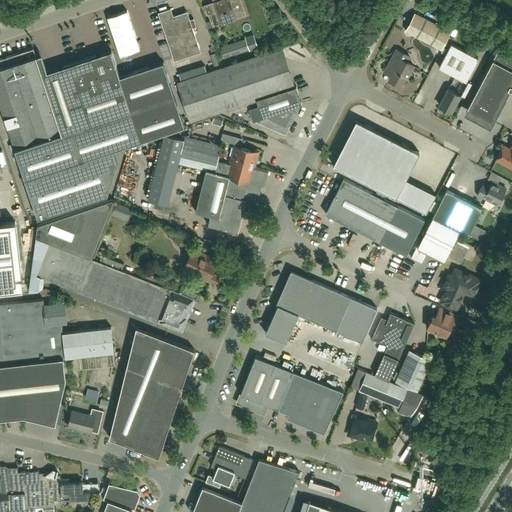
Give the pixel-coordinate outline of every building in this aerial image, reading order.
[(210,13),(214,25),(246,14),(241,0),(217,0),(204,5),(207,14),(210,13)] [(129,9),(108,15),(120,55),(141,48),(129,9)] [(193,19),(190,20),(187,12),(173,17),(171,9),(158,13),(174,60),(200,51),(192,28),(196,27),(193,19)] [(415,13),(405,31),(441,50),(450,32),(415,13)] [(246,38),(220,47),(224,58),(250,49),(246,38)] [(439,67),(466,82),(478,58),(451,44),(439,67)] [(41,54),(35,56),(32,48),(0,58),(0,106),(15,150),(37,218),(107,195),(118,163),(113,150),(185,127),(163,62),(120,76),(111,50),(101,54),(102,56),(96,58),(95,56),(64,66),(64,69),(48,74),(45,64),(41,54)] [(190,121),(237,105),(239,111),(248,109),(252,121),(262,118),(259,122),(280,133),(283,135),(285,134),(288,129),(287,127),(289,127),(294,117),(294,115),(291,114),(294,107),(302,105),(296,86),(294,87),(282,48),(177,82),(190,121)] [(409,57),(396,50),(384,73),(390,76),(388,80),(401,86),(406,78),(407,78),(413,65),(407,62),(409,57)] [(511,86),(511,58),(498,50),(466,111),(492,125),(511,86)] [(460,96),(448,89),(439,106),(451,112),(460,96)] [(222,120),(213,118),(212,123),(221,126),(222,120)] [(356,120),(333,165),(396,197),(405,179),(419,152),(356,120)] [(222,133),(220,140),(235,144),(237,137),(222,133)] [(164,134),(148,200),(168,205),(178,164),(180,155),(184,140),(164,134)] [(511,144),(509,150),(503,147),(497,159),(511,167),(511,144)] [(205,170),(195,212),(210,216),(208,225),(237,233),(242,216),(247,217),(250,215),(255,198),(258,195),(260,184),(264,182),(266,174),(267,175),(268,171),(254,167),(258,152),(241,148),(234,146),(229,164),(218,161),(217,164),(215,173),(205,170)] [(489,178),(499,182),(502,176),(491,172),(489,178)] [(424,220),(343,178),(325,214),(406,256),(424,220)] [(483,184),(478,195),(497,205),(506,189),(493,182),(489,188),(483,184)] [(432,217),(460,231),(469,235),(482,208),(446,190),(432,217)] [(101,255),(99,261),(93,259),(116,202),(111,200),(37,225),(37,230),(36,237),(49,242),(36,274),(41,276),(181,332),(183,330),(186,323),(185,322),(187,319),(188,319),(190,313),(190,312),(190,310),(191,310),(194,303),(193,302),(194,300),(198,302),(200,295),(183,288),(181,294),(156,284),(158,278),(146,273),(144,279),(122,270),(124,264),(101,255)] [(116,202),(112,214),(127,221),(132,208),(116,202)] [(444,261),(460,231),(432,217),(417,247),(411,258),(421,263),(426,252),(444,261)] [(0,291),(22,289),(15,222),(0,223),(0,291)] [(49,242),(36,237),(29,291),(38,290),(41,276),(36,274),(49,242)] [(449,257),(460,262),(469,245),(457,239),(449,257)] [(219,277),(211,273),(217,261),(193,250),(184,269),(215,284),(219,277)] [(376,308),(351,297),(291,270),(276,304),(277,304),(265,333),(286,342),(298,313),(362,341),(376,308)] [(446,289),(441,301),(457,308),(465,291),(472,295),(478,281),(455,270),(452,277),(449,276),(443,288),(446,289)] [(59,402),(60,402),(65,379),(63,358),(65,358),(62,333),(61,324),(46,326),(43,299),(0,303),(0,419),(23,417),(44,421),(51,392),(61,395),(59,402)] [(433,316),(427,328),(446,337),(451,324),(454,325),(458,316),(446,311),(443,318),(440,319),(435,317),(434,317),(433,316)] [(387,346),(384,353),(398,360),(414,323),(391,313),(387,320),(381,317),(371,339),(387,346)] [(135,326),(109,437),(155,449),(194,349),(135,326)] [(110,328),(62,333),(65,358),(113,353),(110,328)] [(431,360),(409,350),(395,381),(417,391),(431,360)] [(326,434),(333,416),(343,391),(255,356),(237,400),(239,404),(262,413),(266,404),(288,413),(286,418),(326,434)] [(423,395),(408,389),(367,372),(360,391),(395,405),(394,407),(397,411),(398,411),(397,412),(410,417),(423,395)] [(98,400),(100,390),(88,388),(86,398),(98,400)] [(100,424),(102,416),(103,411),(91,408),(90,415),(71,410),(68,426),(81,430),(81,431),(90,433),(93,422),(100,424)] [(377,422),(357,416),(352,415),(350,424),(351,424),(347,435),(356,437),(357,435),(371,439),(377,422)] [(217,468),(213,477),(208,474),(206,481),(219,487),(221,481),(229,484),(233,473),(245,478),(252,459),(219,446),(211,466),(217,468)] [(237,511),(282,511),(289,494),(299,471),(259,458),(241,502),(237,511)] [(54,511),(54,500),(61,500),(60,478),(60,476),(56,474),(57,471),(53,469),(48,473),(39,471),(38,470),(18,472),(18,467),(8,467),(6,466),(0,465),(0,511),(54,511)] [(431,475),(436,477),(439,467),(434,465),(431,475)] [(69,478),(60,478),(61,500),(90,498),(89,491),(83,492),(82,481),(69,482),(69,478)] [(108,500),(103,511),(129,511),(131,508),(134,508),(139,494),(137,490),(109,483),(103,499),(108,500)] [(203,487),(192,511),(237,511),(241,502),(236,500),(214,491),(203,487)] [(96,507),(99,500),(93,498),(89,508),(95,510),(96,507)] [(346,511),(309,500),(305,511),(346,511)]
